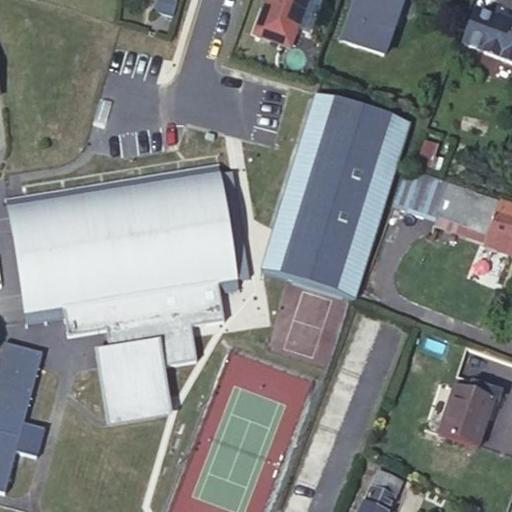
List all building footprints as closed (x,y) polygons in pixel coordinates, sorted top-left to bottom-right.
[(269,0),(254,42),(288,54),(307,0),(269,0)] [(404,0),(356,0),(341,46),(385,60),(404,0)] [(178,7),(176,7),(159,2),(154,18),(174,24),(178,7)] [(511,28),(495,22),(495,23),(473,15),(460,49),(482,58),(481,59),(511,70),(511,28)] [(402,132),(319,107),(266,278),(350,305),(402,132)] [(247,282),(243,256),(229,258),(220,208),(234,206),(230,180),(216,180),(214,172),(81,194),(8,205),(29,329),(65,324),(68,344),(106,337),(110,362),(156,354),(157,355),(168,353),(171,371),(197,366),(191,333),(224,328),(219,299),(235,296),(234,285),(247,282)] [(420,178),(408,173),(394,212),(407,216),(408,215),(421,178),(420,178)] [(447,187),(421,178),(408,215),(435,224),(448,186),(447,187)] [(487,242),(500,206),(448,186),(435,224),(487,242)] [(243,256),(234,206),(220,208),(229,258),(243,256)] [(511,209),(500,206),(487,242),(488,242),(511,250),(511,209)] [(511,263),(511,250),(488,242),(484,253),(511,263)] [(22,348),(0,404),(0,496),(6,499),(22,458),(42,466),(53,438),(33,430),(59,363),(22,348)] [(110,362),(98,365),(108,424),(167,414),(157,355),(156,354),(110,362)] [(492,406),(453,393),(437,441),(477,454),(492,406)] [(390,511),(401,489),(378,479),(364,510),(362,509),(360,511),(390,511)]
